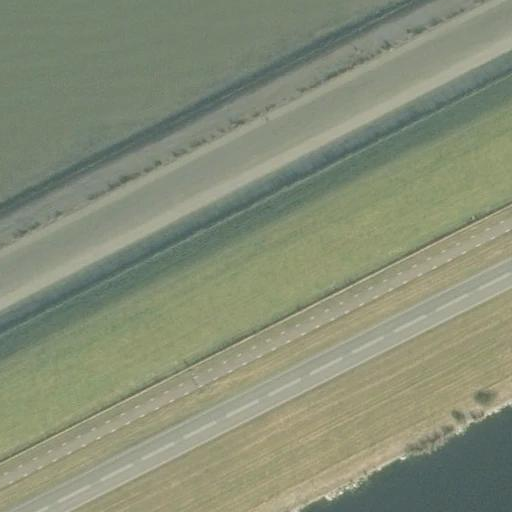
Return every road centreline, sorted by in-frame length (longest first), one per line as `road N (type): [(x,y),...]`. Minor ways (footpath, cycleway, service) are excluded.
road 1 (unclassified): [(0,480),(511,221)]
road 2 (trunk): [(511,278),(40,511)]
